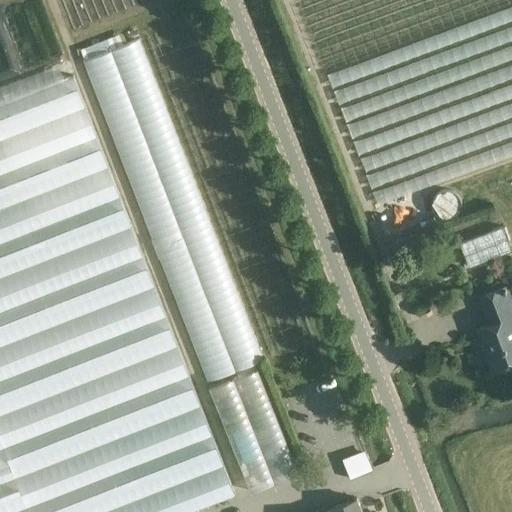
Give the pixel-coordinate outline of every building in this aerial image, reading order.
[(260,358),(306,343),(199,15),(142,34),(143,37),(115,46),(133,102),(121,106),(104,52),(92,56),(199,385),(212,381),(248,490),(297,474),(259,357),(260,357),(260,358)] [(122,33),(80,50),(83,59),(126,42),(122,33)] [(0,104),(0,276),(132,225),(73,76),(65,79),(0,104)] [(0,276),(0,463),(10,460),(195,387),(132,225),(0,276)] [(511,251),(500,227),(459,243),(468,266),(511,251)] [(492,324),(478,329),(493,369),(511,361),(511,300),(507,287),(481,297),(492,324)] [(10,460),(0,463),(0,511),(191,511),(236,496),(195,387),(10,460)] [(365,450),(342,458),(349,478),(372,470),(365,450)] [(362,511),(357,497),(318,511),(362,511)]
